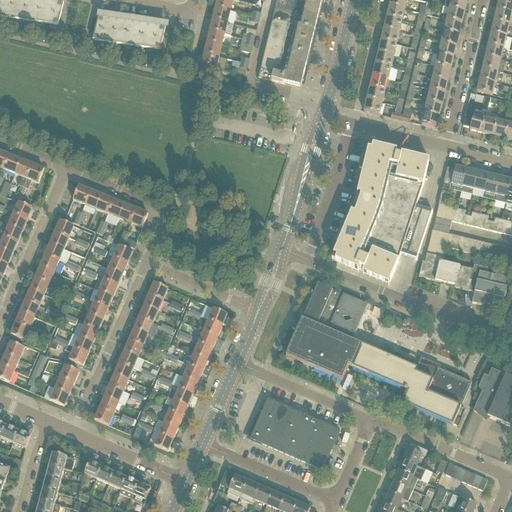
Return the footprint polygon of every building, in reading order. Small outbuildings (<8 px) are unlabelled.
[(0,0),(0,16),(50,24),(50,26),(49,29),(55,30),(56,26),(58,27),(64,4),(63,4),(64,0),(63,0),(52,0),(53,2),(38,0),(0,0)] [(232,0),(217,0),(216,8),(230,12),(233,0),(232,0)] [(268,40),(259,79),(285,85),(301,89),(302,86),(322,0),(277,0),(273,21),(269,38),(268,40)] [(391,0),(390,7),(405,11),(407,0),(391,0)] [(445,0),(444,8),(450,9),(465,13),(467,1),(462,0),(445,0)] [(511,2),(502,0),(499,0),(497,11),(511,14),(511,12),(511,2)] [(390,7),(387,19),(402,22),(405,11),(390,7)] [(213,20),(213,21),(227,24),(228,23),(230,12),(216,8),(213,20)] [(442,20),(447,21),(462,25),(465,13),(450,9),(448,16),(443,15),(442,20)] [(497,11),(494,23),(509,26),(511,14),(497,11)] [(165,24),(155,23),(154,27),(98,18),(93,40),(152,49),(151,54),(157,55),(158,51),(160,51),(166,28),(165,28),(166,25),(164,25),(165,24)] [(387,19),(384,30),(399,34),(402,22),(387,19)] [(210,31),(210,33),(224,36),(230,37),(233,26),(227,24),(213,21),(210,31)] [(447,21),(444,33),(459,36),(462,25),(447,21)] [(494,23),(491,34),(506,38),(509,26),(494,23)] [(416,26),(413,37),(418,39),(421,27),(416,26)] [(384,30),(381,42),(396,46),(399,34),(384,30)] [(210,33),(208,43),(222,46),(224,36),(210,33)] [(444,33),(441,44),(456,48),(459,36),(444,33)] [(491,34),(489,46),(503,49),(506,38),(491,34)] [(381,42),(378,54),(393,57),(399,59),(402,48),(396,46),(381,42)] [(208,43),(205,54),(219,58),(222,46),(208,43)] [(441,44),(439,56),(453,60),(456,48),(441,44)] [(489,46),(486,58),(500,61),(503,49),(489,46)] [(219,58),(205,54),(202,67),(216,70),(223,72),(226,59),(219,58)] [(378,54),(375,65),(390,69),(393,57),(378,54)] [(439,56),(436,68),(450,71),(453,60),(439,56)] [(486,58),(483,69),(497,73),(503,74),(506,62),(500,61),(486,58)] [(375,65),(373,77),(388,81),(390,69),(375,65)] [(436,68),(433,79),(448,83),(450,71),(436,68)] [(483,69),(480,81),(494,84),(497,73),(483,69)] [(373,77),(370,89),(385,92),(388,81),(373,77)] [(433,79),(430,91),(445,94),(448,83),(433,79)] [(494,84),(480,81),(477,93),(491,96),(494,84)] [(370,89),(367,100),(382,104),(385,92),(370,89)] [(430,91),(427,103),(442,106),(445,94),(430,91)] [(465,116),(463,127),(470,129),(470,131),(482,134),(485,119),(489,104),(490,99),(484,98),(482,106),(483,106),(482,112),(467,109),(466,114),(465,116)] [(382,104),(367,100),(364,112),(379,116),(382,104)] [(427,103),(424,114),(439,118),(442,106),(427,103)] [(439,118),(424,114),(421,126),(436,130),(439,118)] [(485,119),(482,134),(494,137),(497,122),(495,121),(491,120),(485,119)] [(494,137),(505,140),(509,125),(497,122),(494,137)] [(345,221),(342,228),(334,248),(337,249),(332,262),(358,273),(359,272),(360,269),(364,271),(363,274),(389,285),(398,262),(401,255),(416,260),(432,212),(416,207),(423,186),(429,161),(402,155),(401,158),(396,157),(397,154),(369,147),(366,160),(363,159),(361,167),(359,173),(356,187),(360,188),(358,193),(358,194),(356,201),(353,210),(348,223),(345,221)] [(0,169),(3,170),(9,156),(0,152),(0,169)] [(3,170),(15,175),(20,161),(9,156),(3,170)] [(20,161),(15,175),(22,178),(18,186),(19,187),(20,187),(15,199),(16,199),(18,200),(32,166),(20,161)] [(32,166),(18,200),(21,201),(26,190),(28,190),(32,182),(39,185),(44,171),(32,166)] [(447,168),(438,205),(448,207),(449,194),(451,185),(462,188),(467,170),(455,167),(455,170),(447,168)] [(478,172),(467,170),(462,188),(461,193),(472,196),(473,190),(478,172)] [(489,175),(478,172),(473,190),(484,193),(489,175)] [(500,178),(489,175),(484,193),(496,196),(500,178)] [(511,181),(500,178),(496,196),(494,201),(505,204),(511,181)] [(73,201),(85,206),(91,192),(79,187),(73,201)] [(85,206),(96,210),(101,196),(91,192),(85,206)] [(96,210),(107,215),(113,201),(101,196),(96,210)] [(107,215),(118,220),(124,205),(113,201),(107,215)] [(18,204),(13,216),(27,222),(32,210),(18,204)] [(118,220),(130,224),(136,210),(124,205),(118,220)] [(439,205),(436,218),(451,222),(455,209),(448,207),(438,205),(439,205)] [(455,209),(451,222),(457,224),(460,210),(455,209)] [(136,210),(130,224),(142,229),(148,215),(136,210)] [(460,210),(457,224),(463,225),(466,212),(460,210)] [(471,217),(469,226),(474,228),(477,215),(472,213),(471,217)] [(477,215),(474,228),(480,229),(483,216),(477,215)] [(13,216),(8,226),(22,233),(27,222),(13,216)] [(483,216),(480,229),(486,231),(489,217),(483,216)] [(436,218),(433,231),(449,235),(451,222),(436,218)] [(494,223),(491,232),(497,233),(500,220),(495,219),(494,223)] [(500,220),(497,233),(503,235),(506,222),(500,220)] [(60,222),(55,234),(69,240),(74,228),(60,222)] [(506,222),(503,235),(508,236),(511,223),(506,222)] [(8,226),(3,238),(17,244),(22,233),(8,226)] [(432,231),(427,254),(443,258),(446,248),(449,235),(433,231),(432,231)] [(127,233),(122,245),(134,249),(137,243),(127,240),(129,234),(127,233)] [(55,234),(50,244),(64,250),(69,240),(55,234)] [(455,236),(449,235),(446,248),(451,250),(455,236)] [(460,238),(455,236),(451,250),(457,251),(460,238)] [(3,238),(0,245),(0,250),(12,256),(17,244),(3,238)] [(466,239),(460,238),(457,251),(463,252),(466,239)] [(471,240),(466,239),(463,252),(468,254),(471,240)] [(78,240),(76,243),(88,248),(89,245),(78,240)] [(477,242),(471,240),(468,254),(474,255),(477,242)] [(482,243),(477,242),(474,255),(479,256),(482,243)] [(76,243),(75,246),(87,251),(88,248),(76,243)] [(488,244),(482,243),(479,256),(485,258),(488,244)] [(50,244),(45,256),(59,262),(66,266),(71,254),(64,251),(64,250),(50,244)] [(494,246),(488,244),(485,258),(490,259),(494,246)] [(499,247),(494,246),(490,259),(496,260),(499,247)] [(118,247),(113,259),(127,265),(132,253),(123,249),(118,247)] [(505,248),(499,247),(496,260),(502,262),(505,248)] [(96,248),(94,251),(106,256),(107,253),(96,248)] [(510,250),(505,248),(502,262),(507,263),(510,250)] [(0,250),(0,263),(7,267),(12,256),(0,250)] [(443,258),(427,254),(426,255),(427,255),(425,263),(422,262),(419,278),(454,286),(454,288),(475,293),(472,304),(483,307),(484,305),(500,309),(502,300),(503,301),(504,300),(505,299),(505,298),(506,296),(506,295),(506,294),(506,292),(506,291),(506,290),(506,288),(505,288),(507,280),(486,275),(488,269),(474,266),(473,270),(443,263),(444,258),(443,258)] [(45,256),(40,268),(54,274),(59,262),(45,256)] [(113,259),(108,270),(122,276),(127,265),(113,259)] [(68,262),(66,266),(78,271),(79,268),(68,262)] [(40,268),(35,279),(49,285),(54,274),(40,268)] [(86,270),(84,274),(96,279),(98,276),(86,270)] [(108,270),(103,282),(117,288),(122,276),(108,270)] [(35,279),(30,291),(44,297),(49,285),(35,279)] [(98,293),(112,299),(117,288),(103,282),(98,293)] [(154,284),(148,296),(162,303),(168,290),(154,284)] [(301,322),(286,357),(339,379),(343,380),(349,366),(352,367),(405,391),(404,392),(407,393),(402,404),(453,426),(453,425),(458,428),(465,411),(460,409),(471,384),(439,370),(440,367),(421,358),(415,371),(351,343),(367,306),(343,295),(333,291),(318,284),(311,302),(306,313),(302,322),(301,321),(301,322)] [(59,293),(70,298),(72,295),(60,290),(59,293)] [(30,291),(25,301),(39,307),(44,297),(30,291)] [(94,291),(89,302),(94,304),(93,305),(107,311),(112,299),(98,293),(94,291)] [(72,295),(70,298),(82,303),(83,299),(72,295)] [(148,296),(143,308),(157,314),(162,303),(148,296)] [(25,301),(20,313),(34,319),(39,307),(25,301)] [(172,302),(171,305),(182,310),(183,307),(172,302)] [(93,305),(88,316),(102,322),(107,311),(93,305)] [(170,308),(169,308),(181,313),(182,311),(182,310),(171,305),(170,306),(170,308)] [(201,315),(200,318),(208,322),(222,328),(227,316),(213,310),(205,306),(201,315)] [(143,308),(138,320),(152,326),(153,325),(158,327),(161,328),(162,325),(166,317),(158,313),(157,314),(143,308)] [(20,313),(16,324),(29,330),(34,319),(20,313)] [(88,316),(84,327),(98,333),(102,322),(88,316)] [(138,320),(134,330),(148,337),(148,336),(154,339),(158,327),(153,325),(152,326),(138,320)] [(208,322),(203,334),(217,340),(222,328),(208,322)] [(29,330),(16,324),(10,336),(24,342),(29,330)] [(73,336),(79,338),(93,344),(98,333),(84,327),(78,324),(73,336)] [(134,330),(129,342),(143,348),(148,337),(134,330)] [(180,333),(179,336),(190,341),(192,338),(180,333)] [(203,334),(198,345),(212,351),(217,340),(203,334)] [(179,336),(177,339),(189,344),(190,341),(179,336)] [(79,338),(74,349),(88,355),(93,344),(79,338)] [(54,341),(50,349),(56,351),(58,346),(65,349),(66,346),(55,341),(54,341)] [(129,342),(124,353),(138,359),(143,348),(129,342)] [(10,343),(5,355),(19,361),(24,349),(10,343)] [(198,345),(193,356),(207,362),(212,351),(198,345)] [(65,349),(64,351),(72,354),(69,361),(74,363),(83,367),(88,355),(74,349),(67,346),(66,346),(65,349)] [(124,353),(119,364),(133,371),(140,373),(144,362),(138,359),(124,353)] [(188,354),(183,364),(189,367),(188,368),(202,374),(207,362),(193,356),(188,354)] [(5,355),(0,366),(14,372),(19,361),(5,355)] [(41,356),(36,368),(39,369),(44,358),(41,356)] [(119,364),(114,376),(128,382),(133,371),(119,364)] [(14,372),(0,366),(0,379),(9,384),(14,372)] [(66,367),(61,379),(74,385),(79,373),(66,367)] [(188,368),(183,379),(197,385),(202,374),(188,368)] [(511,418),(511,378),(491,370),(488,377),(484,376),(480,386),(483,388),(473,411),(509,427),(510,426),(509,425),(511,418)] [(114,376),(109,387),(123,393),(128,382),(114,376)] [(61,379),(56,390),(69,396),(74,385),(61,379)] [(183,379),(179,390),(193,396),(197,385),(183,379)] [(157,381),(156,383),(158,384),(170,389),(171,387),(171,386),(159,381),(157,381)] [(109,387),(104,398),(118,404),(125,406),(129,396),(123,393),(109,387)] [(170,389),(169,390),(177,394),(174,402),(188,408),(193,396),(179,390),(171,387),(170,389)] [(69,396),(56,390),(50,402),(64,408),(69,396)] [(104,398),(100,409),(114,415),(118,404),(104,398)] [(151,401),(149,404),(161,409),(162,406),(151,401)] [(268,401),(250,441),(322,472),(340,432),(268,401)] [(174,402),(169,413),(183,419),(188,408),(174,402)] [(149,404),(148,407),(160,412),(161,409),(149,404)] [(114,415),(100,409),(94,421),(108,427),(114,415)] [(169,413),(164,424),(178,430),(183,419),(169,413)] [(0,440),(1,439),(2,436),(6,427),(9,419),(4,417),(1,425),(0,424),(0,440)] [(1,439),(13,444),(18,432),(21,424),(16,422),(13,430),(6,427),(1,439)] [(158,422),(154,432),(173,441),(178,430),(164,424),(158,422)] [(18,432),(13,444),(25,449),(34,430),(28,427),(25,435),(18,432)] [(154,432),(149,444),(154,447),(168,453),(173,441),(154,432)] [(411,445),(409,450),(422,456),(425,457),(428,452),(411,445)] [(408,451),(404,461),(416,467),(417,465),(421,456),(422,456),(409,450),(408,450),(408,451)] [(52,454),(49,466),(64,470),(72,473),(75,461),(52,454)] [(93,455),(91,459),(84,475),(96,480),(102,468),(95,465),(98,457),(93,455)] [(15,461),(13,465),(20,468),(21,462),(15,460),(15,461)] [(96,480),(109,486),(114,474),(107,471),(110,463),(105,460),(102,468),(96,480)] [(404,461),(399,472),(418,481),(421,482),(426,471),(416,467),(404,461)] [(0,465),(0,478),(6,481),(10,470),(0,465)] [(445,476),(450,478),(455,467),(450,465),(445,476)] [(49,466),(45,478),(61,482),(64,470),(49,466)] [(109,486),(121,491),(126,479),(119,476),(122,468),(117,466),(114,474),(109,486)] [(450,478),(456,480),(461,469),(455,467),(450,478)] [(456,480),(461,483),(466,472),(461,469),(456,480)] [(131,499),(133,496),(139,481),(134,479),(133,482),(131,481),(135,473),(129,471),(126,479),(121,491),(119,494),(131,499)] [(399,472),(394,483),(413,492),(418,481),(399,472)] [(461,483),(467,485),(471,474),(466,472),(461,483)] [(467,485),(472,487),(477,476),(471,474),(467,485)] [(132,500),(131,502),(143,507),(146,502),(151,490),(143,487),(147,479),(141,476),(139,481),(133,496),(132,500)] [(239,501),(239,500),(247,482),(235,477),(235,476),(226,495),(239,501)] [(472,487),(478,490),(482,479),(477,476),(472,487)] [(45,478),(42,490),(57,494),(61,482),(45,478)] [(482,479),(478,490),(483,492),(488,481),(482,479)] [(247,482),(239,500),(252,505),(254,500),(260,487),(259,488),(247,483),(248,482),(247,482)] [(394,483),(389,494),(402,500),(409,503),(413,492),(394,483)] [(73,484),(71,494),(76,495),(79,485),(73,484)] [(254,500),(267,506),(272,493),(272,492),(272,493),(260,488),(260,487),(254,500)] [(42,490),(39,501),(54,505),(57,494),(42,490)] [(435,501),(442,504),(447,493),(440,490),(435,501)] [(219,505),(222,495),(216,493),(212,503),(219,505)] [(267,506),(279,511),(285,498),(285,499),(273,493),(272,493),(267,506)] [(389,494),(385,505),(397,511),(402,500),(389,494)] [(79,500),(78,500),(86,504),(87,504),(87,503),(89,499),(80,495),(79,499),(79,500)] [(431,499),(425,497),(422,503),(429,506),(431,499)] [(87,503),(99,508),(101,503),(89,498),(87,503)] [(279,511),(281,511),(293,511),(298,503),(297,503),(297,504),(285,499),(285,498),(279,511)] [(459,498),(454,509),(460,511),(473,511),(476,506),(477,507),(477,506),(459,498)] [(39,501),(36,511),(52,511),(54,505),(39,501)] [(434,501),(431,507),(437,509),(440,504),(434,501)] [(229,509),(234,511),(237,506),(231,503),(229,509)] [(298,503),(293,511),(309,511),(310,509),(310,510),(298,505),(298,504),(298,503)]
